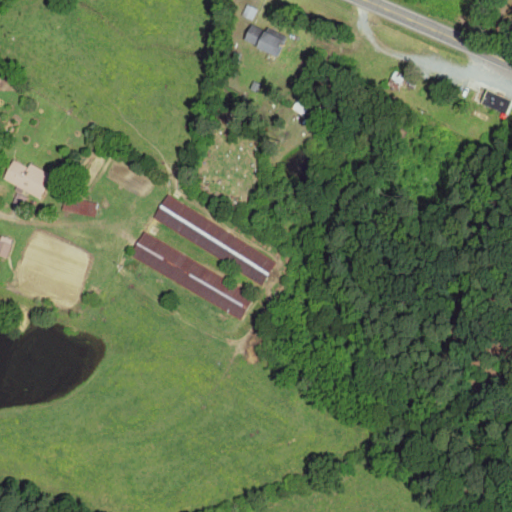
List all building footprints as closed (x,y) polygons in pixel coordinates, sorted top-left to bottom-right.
[(241,41),(276,57),(283,41),(248,25),(241,41)] [(503,113),(508,99),(483,90),(478,104),(503,113)] [(0,178),(37,197),(49,174),(27,163),(25,166),(10,159),(0,178)] [(275,262),(166,193),(151,217),(260,285),(275,262)] [(93,217),(96,203),(64,195),(61,210),(93,217)] [(127,256),(240,318),(253,294),(141,232),(127,256)] [(0,256),(4,258),(12,240),(0,235),(0,256)]
